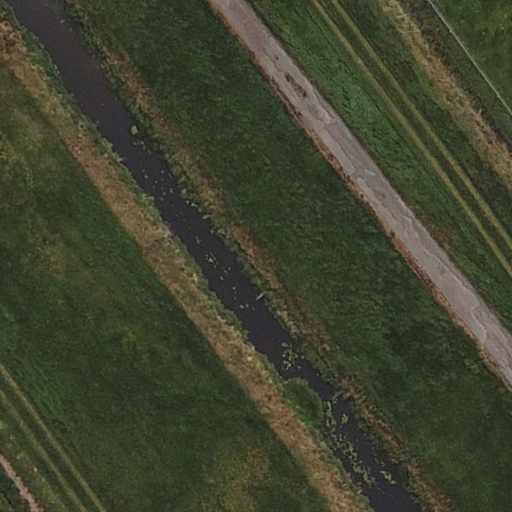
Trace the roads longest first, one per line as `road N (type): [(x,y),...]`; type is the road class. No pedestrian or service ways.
road 1 (track): [(511,252),(329,0),(0,382),(89,511)]
road 2 (track): [(221,0),(511,359)]
